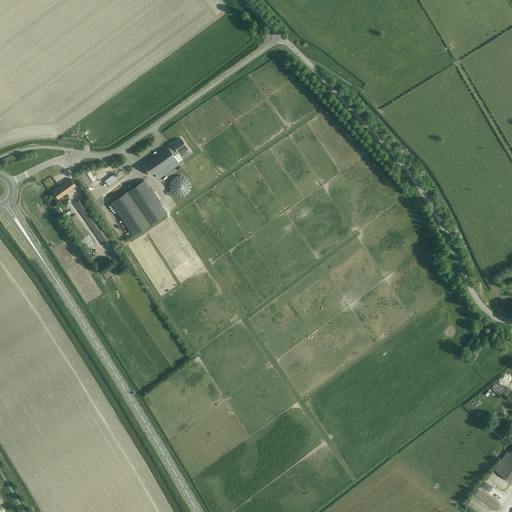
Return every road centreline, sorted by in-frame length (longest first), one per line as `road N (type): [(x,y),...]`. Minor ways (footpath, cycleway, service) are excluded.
road 1 (unclassified): [(511,322),(478,300),(427,194),(280,36)]
road 2 (secondary): [(197,511),(20,227)]
road 3 (unclassified): [(81,153),(100,156),(127,145),(280,36)]
